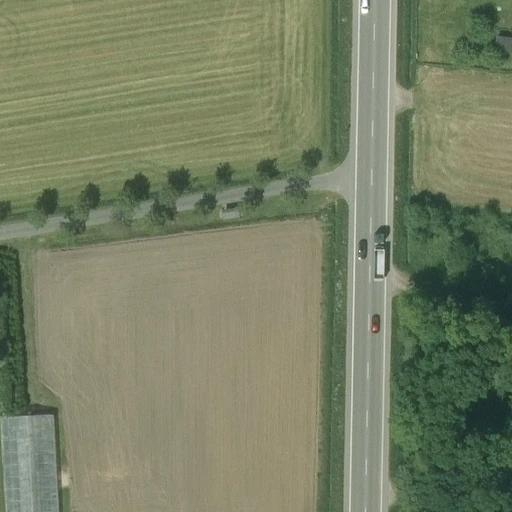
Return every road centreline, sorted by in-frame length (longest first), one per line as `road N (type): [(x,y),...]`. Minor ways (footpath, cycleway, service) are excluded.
road 1 (unclassified): [(370,177),(0,237)]
road 2 (secondary): [(370,177),(364,511)]
road 3 (secondary): [(373,0),(370,177)]
